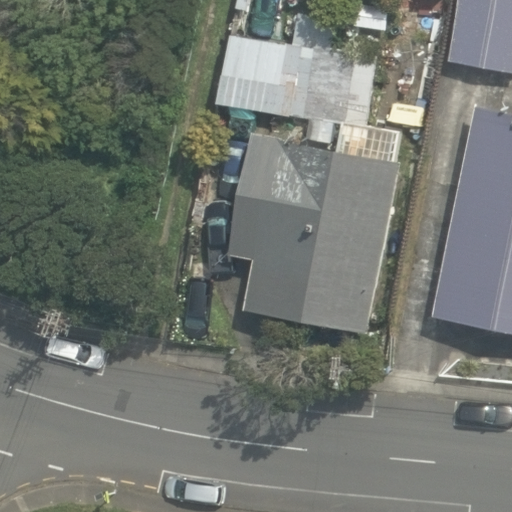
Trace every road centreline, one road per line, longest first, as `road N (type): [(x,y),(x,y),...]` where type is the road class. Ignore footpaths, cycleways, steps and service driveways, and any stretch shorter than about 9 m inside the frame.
road 1 (tertiary): [(0,384),(193,435),(511,471)]
road 2 (unknown): [(193,435),(217,0)]
